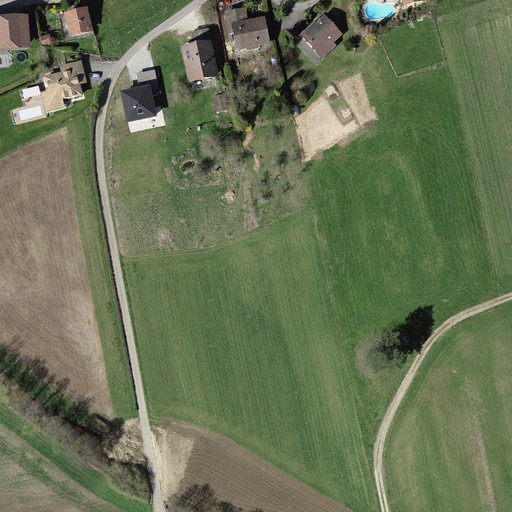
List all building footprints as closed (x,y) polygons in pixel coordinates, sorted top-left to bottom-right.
[(85,10),(62,14),(66,36),(89,32),(85,10)] [(225,12),(227,36),(267,32),(266,19),(246,20),(246,10),(225,12)] [(322,15),(301,37),(323,59),(335,47),(333,45),(342,35),(322,15)] [(371,29),(360,28),(360,37),(371,37),(371,29)] [(209,42),(182,47),(187,79),(215,75),(209,42)]
